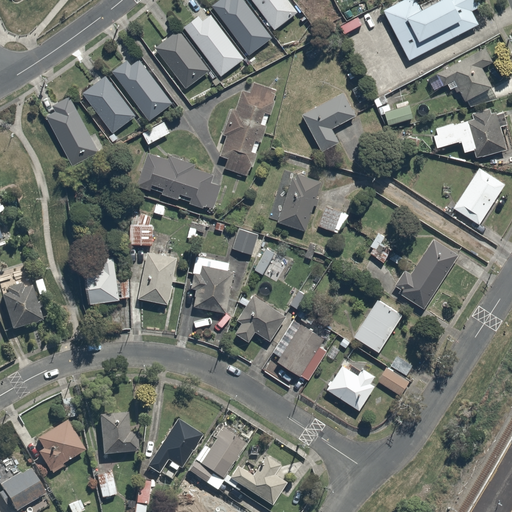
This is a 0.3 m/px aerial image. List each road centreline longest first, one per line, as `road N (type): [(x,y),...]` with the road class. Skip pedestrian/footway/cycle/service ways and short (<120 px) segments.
road 1 (residential): [(0,397),(59,365),(141,351),(218,374),(371,470)]
road 2 (residential): [(371,470),(424,410),(511,271)]
road 3 (residential): [(122,0),(0,84)]
